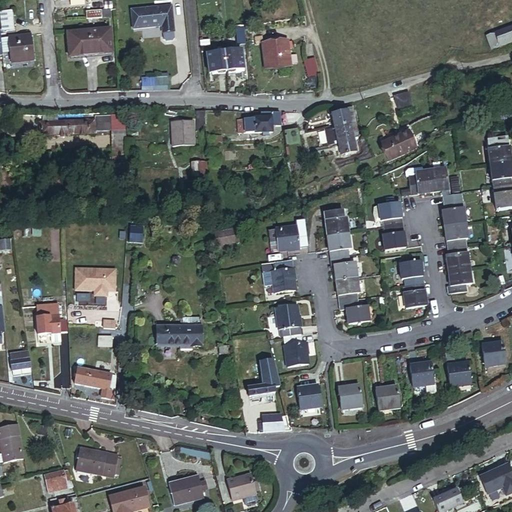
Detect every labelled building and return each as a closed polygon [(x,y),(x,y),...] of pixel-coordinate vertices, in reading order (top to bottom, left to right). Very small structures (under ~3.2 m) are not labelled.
[(134,27),(164,25),(164,32),(165,38),(167,40),(173,40),(175,38),(175,32),(173,5),(133,8),(134,27)] [(11,8),(0,8),(0,13),(2,30),(13,29),(11,8)] [(102,10),(85,12),(85,21),(102,19),(102,10)] [(110,10),(102,10),(102,19),(111,18),(110,10)] [(492,48),(511,41),(511,26),(488,36),(492,48)] [(239,45),(245,45),(244,28),(237,29),(239,45)] [(109,30),(67,33),(69,57),(111,54),(109,30)] [(31,36),(1,38),(3,55),(10,54),(11,63),(34,60),(31,36)] [(201,39),(198,39),(199,47),(212,46),(212,40),(202,41),(201,39)] [(263,45),(265,69),(290,67),(288,43),(263,45)] [(241,52),(206,55),(207,73),(243,69),(241,52)] [(316,58),(305,61),(309,78),(321,74),(316,58)] [(413,110),(408,94),(393,98),(398,114),(413,110)] [(206,109),(198,109),(198,130),(207,130),(206,109)] [(356,122),(353,109),(348,110),(348,111),(331,115),(334,127),(356,122)] [(279,124),(279,112),(261,111),(261,117),(237,117),(237,130),(263,130),(263,133),(269,133),(269,130),(271,130),(271,124),(279,124)] [(112,152),(125,152),(124,116),(111,116),(112,152)] [(183,120),(174,120),(175,145),(197,144),(196,118),(182,119),(183,120)] [(94,121),(39,123),(39,137),(94,135),(94,121)] [(358,135),(356,122),(334,127),(334,128),(326,129),(330,144),(337,142),(337,139),(353,136),(358,135)] [(300,128),(284,131),(286,147),(302,144),(300,128)] [(392,138),(377,145),(385,163),(413,150),(405,132),(392,138)] [(375,142),(377,145),(392,138),(390,135),(375,142)] [(356,149),(353,136),(337,139),(337,142),(340,152),(356,149)] [(209,137),(210,171),(217,170),(217,150),(221,150),(221,137),(209,137)] [(484,146),(493,216),(511,213),(511,198),(511,197),(509,198),(507,183),(510,183),(506,151),(502,151),(501,144),(484,146)] [(202,163),(193,163),(193,178),(202,178),(202,163)] [(407,202),(438,198),(441,217),(438,217),(446,261),(443,262),(450,295),(446,296),(447,301),(464,298),(463,291),(468,290),(460,246),(464,245),(456,199),(445,200),(442,175),(417,179),(417,173),(403,176),(400,179),(401,184),(404,184),(407,202)] [(339,182),(337,176),(329,179),(331,185),(339,182)] [(382,212),(374,213),(369,215),(369,222),(371,229),(376,230),(380,229),(381,243),(378,243),(380,258),(383,258),(391,257),(402,255),(395,210),(388,211),(387,205),(382,206),(382,212)] [(332,270),(338,315),(343,314),(345,329),(366,326),(364,311),(356,312),(354,298),(357,298),(353,271),(347,272),(345,259),(348,258),(344,225),(338,226),(337,217),(323,219),(330,270),(332,270)] [(295,230),(274,233),(276,246),(277,254),(307,250),(303,222),(294,223),(295,230)] [(142,243),(143,229),(129,228),(128,242),(142,243)] [(234,230),(214,234),(216,247),(237,244),(234,230)] [(276,246),(274,233),(267,234),(269,247),(276,246)] [(277,254),(276,246),(269,247),(270,255),(277,254)] [(275,274),(271,275),(273,287),(274,295),(295,293),(292,264),(274,266),(275,274)] [(396,267),(399,287),(403,286),(405,300),(402,301),(404,316),(425,313),(418,268),(410,269),(410,265),(396,267)] [(275,274),(274,266),(261,268),(263,288),(273,287),(271,275),(275,274)] [(115,291),(117,270),(78,267),(76,288),(96,289),(95,294),(108,295),(108,290),(115,291)] [(68,336),(68,322),(60,322),(59,308),(52,309),(52,319),(45,319),(38,319),(39,336),(52,336),(62,336),(68,336)] [(282,332),(287,371),(305,368),(302,345),(301,345),(299,330),(297,319),(296,308),(275,311),(278,333),(282,332)] [(12,312),(5,312),(6,326),(13,326),(12,312)] [(158,327),(157,345),(180,346),(180,344),(190,344),(190,346),(201,347),(202,319),(183,318),(183,328),(158,327)] [(104,329),(105,321),(96,321),(96,328),(104,329)] [(115,330),(116,322),(105,321),(104,329),(115,330)] [(62,336),(52,336),(53,344),(62,344),(62,336)] [(99,340),(98,351),(111,352),(112,342),(99,340)] [(218,347),(219,355),(231,353),(230,345),(218,347)] [(503,348),(482,352),(486,373),(507,369),(503,348)] [(31,374),(28,353),(9,356),(11,371),(13,371),(13,377),(31,374)] [(468,367),(448,371),(453,391),(473,387),(468,367)] [(261,370),(262,377),(272,375),(271,368),(261,370)] [(430,368),(409,372),(413,393),(424,391),(425,397),(435,395),(430,368)] [(78,372),(75,387),(103,392),(102,400),(112,402),(116,379),(78,372)] [(249,389),(247,389),(249,397),(253,397),(274,393),(273,386),(275,386),(273,375),(272,375),(262,377),(260,377),(261,381),(248,383),(249,389)] [(317,390),(296,393),(299,414),(320,411),(317,390)] [(358,390),(337,393),(340,413),(361,410),(358,390)] [(396,390),(375,393),(378,414),(399,411),(396,390)] [(18,425),(0,429),(0,447),(3,461),(24,457),(18,425)] [(81,448),(76,469),(110,476),(114,455),(81,448)] [(211,456),(179,450),(178,455),(213,462),(211,456)] [(511,479),(506,465),(479,477),(487,494),(501,488),(505,496),(511,492),(511,479)] [(251,472),(227,478),(232,501),(243,498),(242,495),(256,492),(251,472)] [(67,473),(43,476),(48,495),(72,488),(67,473)] [(199,477),(170,484),(175,504),(204,497),(202,488),(206,487),(204,480),(200,481),(199,477)] [(133,511),(134,511),(150,507),(145,487),(112,497),(116,511),(133,511)] [(456,488),(432,499),(438,511),(440,511),(462,502),(456,488)] [(76,498),(66,501),(67,507),(72,506),(78,504),(76,498)] [(72,511),(72,506),(67,507),(66,501),(58,502),(60,508),(51,510),(51,511),(72,511)]
